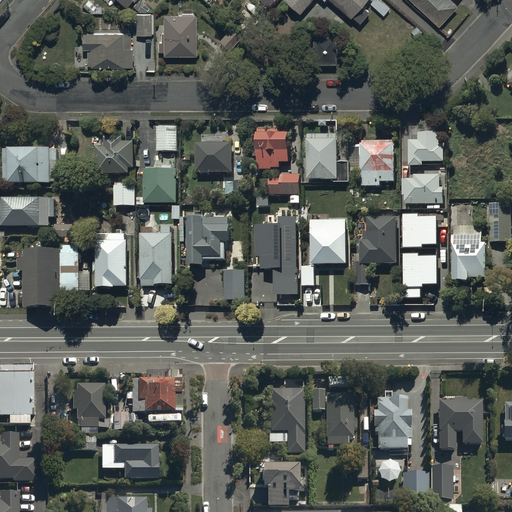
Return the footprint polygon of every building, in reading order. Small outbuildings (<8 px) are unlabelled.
[(116,0),(127,9),(134,0),(116,0)] [(282,0),(300,15),(312,0),(321,0),(325,3),(327,0),(329,0),(352,19),(352,18),(360,24),(369,12),(363,7),(368,0),(282,0)] [(408,0),(440,28),(458,8),(448,0),(408,0)] [(151,15),(136,15),(136,37),(151,36),(151,15)] [(194,15),(181,15),(181,16),(164,16),(164,26),(159,26),(159,55),(163,55),(163,57),(197,57),(197,17),(194,17),(194,15)] [(127,19),(118,19),(118,31),(127,31),(127,19)] [(232,30),(220,42),(230,52),(242,39),(232,30)] [(131,34),(83,35),(83,51),(91,51),(92,69),(133,69),(133,50),(131,50),(131,34)] [(336,62),(336,34),(309,34),(310,63),(336,62)] [(179,127),(158,127),(157,154),(179,154),(179,127)] [(497,132),(492,132),(492,142),(511,141),(511,131),(511,132),(510,130),(497,131),(497,132)] [(290,131),(258,131),(258,173),(272,173),(272,171),(281,171),(281,164),(290,164),(290,131)] [(350,164),(339,164),(339,136),(308,136),(308,183),(339,183),(339,186),(350,186),(350,164)] [(418,142),(410,142),(410,168),(423,168),(423,164),(445,164),(445,146),(442,146),(442,136),(418,136),(418,142)] [(105,149),(97,149),(97,176),(130,176),(130,171),(135,171),(135,145),(122,145),(122,139),(106,139),(105,149)] [(351,162),(362,162),(362,189),(381,189),(381,185),(396,185),(396,147),(394,147),(394,142),(362,143),(362,149),(351,149),(351,162)] [(233,145),(197,146),(197,176),(233,176),(233,145)] [(463,166),(462,145),(450,145),(450,166),(463,166)] [(468,198),(493,178),(491,177),(511,161),(498,145),(487,154),(490,158),(483,164),(477,158),(462,170),(465,174),(455,182),(468,198)] [(58,152),(6,151),(5,187),(52,188),(52,185),(57,185),(58,152)] [(164,164),(164,172),(144,172),(145,199),(138,199),(138,206),(180,206),(180,172),(173,172),(173,164),(164,164)] [(416,180),(403,180),(404,209),(409,209),(408,207),(445,205),(444,190),(441,190),(440,176),(416,177),(416,180)] [(282,181),(270,182),(271,198),(301,197),(301,177),(282,177),(282,181)] [(248,183),(235,183),(234,196),(247,196),(248,183)] [(136,188),(116,188),(115,209),(136,209),(136,188)] [(56,200),(3,200),(3,229),(51,229),(51,220),(56,220),(56,200)] [(511,244),(511,222),(511,206),(489,206),(490,245),(511,244)] [(418,214),(403,214),(403,248),(422,247),(422,244),(437,244),(437,216),(418,216),(418,214)] [(278,224),(254,224),(254,256),(260,256),(260,268),(273,268),(273,293),(297,292),(296,217),(278,217),(278,224)] [(189,220),(189,264),(231,264),(232,228),(229,228),(229,221),(189,220)] [(83,222),(55,221),(55,235),(65,235),(64,238),(75,238),(75,234),(82,234),(83,222)] [(364,235),(365,244),(361,244),(362,263),(356,263),(356,287),(372,287),(372,268),(398,268),(398,221),(368,221),(369,235),(364,235)] [(347,222),(312,223),(313,268),(348,267),(347,222)] [(162,228),(162,237),(141,237),(142,289),(175,288),(174,237),(173,237),(172,237),(172,228),(162,228)] [(483,247),(483,229),(455,228),(455,285),(470,285),(470,281),(487,281),(488,247),(483,247)] [(107,245),(97,245),(97,291),(115,291),(115,289),(128,289),(128,243),(126,243),(126,237),(107,237),(107,245)] [(60,248),(25,248),(25,256),(18,256),(18,270),(25,270),(25,307),(63,307),(63,290),(80,290),(80,251),(79,251),(79,242),(60,242),(60,248)] [(418,254),(403,254),(403,298),(422,298),(422,284),(437,284),(436,256),(418,256),(418,254)] [(315,268),(302,269),(303,288),(316,288),(315,268)] [(244,270),(224,270),(224,300),(244,300),(244,270)] [(29,428),(29,420),(35,420),(34,370),(0,370),(0,420),(10,421),(10,428),(29,428)] [(182,377),(133,378),(133,400),(140,400),(140,404),(145,404),(146,416),(183,416),(182,377)] [(107,425),(106,390),(79,391),(79,400),(74,400),(74,407),(70,407),(70,411),(74,410),(74,414),(78,414),(79,432),(99,431),(99,425),(107,425)] [(324,394),(312,394),(313,415),(325,414),(324,394)] [(385,394),(385,403),(379,403),(379,416),(374,417),(374,437),(379,437),(379,453),(409,454),(409,450),(412,450),(412,443),(413,443),(412,416),(408,416),(408,402),(392,403),(392,394),(385,394)] [(306,396),(272,396),(271,437),(288,437),(288,456),(305,457),(306,396)] [(358,426),(355,426),(354,400),(327,400),(328,450),(349,449),(349,443),(355,443),(355,433),(358,433),(358,426)] [(455,406),(439,406),(440,455),(457,455),(457,436),(462,436),(462,449),(483,448),(482,405),(467,405),(467,402),(455,402),(455,406)] [(511,407),(505,407),(505,432),(502,432),(502,440),(505,440),(505,445),(511,444),(511,407)] [(119,420),(113,420),(112,430),(117,430),(117,427),(141,427),(141,419),(129,419),(129,417),(119,417),(119,420)] [(0,446),(0,445),(0,483),(13,483),(13,485),(37,485),(37,462),(19,462),(19,437),(0,438),(0,446)] [(97,440),(74,441),(74,454),(97,454),(97,440)] [(132,448),(132,451),(103,451),(103,473),(124,473),(123,485),(160,486),(160,452),(141,452),(141,448),(132,448)] [(265,463),(265,471),(265,493),(270,493),(269,509),(289,510),(289,499),(291,499),(291,503),(299,503),(299,498),(301,498),(301,465),(287,465),(287,470),(285,470),(285,463),(265,463)] [(388,491),(389,491),(390,491),(390,492),(391,492),(392,492),(393,492),(394,492),(394,491),(395,491),(396,491),(396,490),(397,490),(398,489),(399,489),(399,488),(400,488),(400,487),(401,486),(401,485),(401,484),(402,484),(402,483),(402,482),(402,481),(402,480),(402,479),(401,478),(401,477),(400,476),(400,475),(399,474),(398,474),(398,473),(397,473),(396,472),(395,472),(394,471),(393,471),(392,471),(391,471),(390,471),(389,472),(388,472),(387,472),(386,473),(385,473),(385,474),(384,475),(383,475),(383,476),(383,477),(382,478),(382,479),(381,480),(381,481),(381,482),(382,483),(382,484),(382,485),(383,486),(383,487),(384,488),(385,489),(385,490),(386,490),(387,491),(388,491)] [(452,471),(432,472),(433,505),(453,504),(452,471)] [(429,478),(404,478),(404,507),(428,507),(429,478)] [(0,501),(0,503),(0,511),(20,511),(20,497),(0,497),(0,501)] [(128,505),(128,500),(118,500),(118,504),(109,504),(108,511),(147,511),(148,504),(128,505)]
